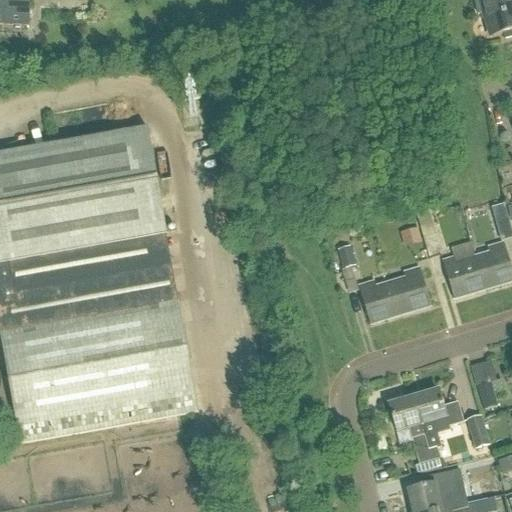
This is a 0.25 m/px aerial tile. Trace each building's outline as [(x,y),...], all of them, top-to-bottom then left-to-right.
[(31,0),(0,0),(0,26),(30,28),(31,0)] [(174,0),(177,14),(227,6),(226,0),(174,0)] [(501,35),(503,40),(511,38),(511,0),(480,0),(490,38),(501,35)] [(200,100),(198,89),(178,92),(180,104),(200,100)] [(0,338),(20,446),(198,414),(194,393),(175,396),(158,309),(177,305),(164,239),(165,239),(149,133),(0,158),(0,338)] [(474,229),(488,224),(484,212),(470,217),(474,229)] [(490,257),(475,262),(485,294),(511,285),(511,274),(503,246),(488,251),(490,257)] [(355,268),(349,248),(336,252),(342,271),(355,268)] [(454,303),(485,294),(475,262),(460,266),(458,260),(442,264),(454,303)] [(362,272),(349,269),(346,286),(358,289),(362,272)] [(406,282),(391,287),(401,319),(431,310),(419,271),(404,276),(406,282)] [(401,319),(391,287),(375,292),(373,285),(359,290),(371,329),(401,319)] [(474,383),(493,376),(489,363),(469,369),(474,383)] [(493,376),(474,383),(482,412),(496,408),(491,394),(504,390),(501,382),(496,384),(493,376)] [(437,450),(438,452),(442,450),(434,424),(445,421),(448,431),(464,426),(458,406),(443,410),(439,395),(414,403),(428,452),(437,450)] [(438,452),(437,450),(428,452),(414,403),(390,410),(397,435),(409,431),(420,467),(440,461),(438,452)] [(489,448),(481,419),(466,423),(474,452),(489,448)] [(413,511),(446,511),(467,507),(455,510),(452,497),(438,501),(435,488),(409,494),(413,511)]
